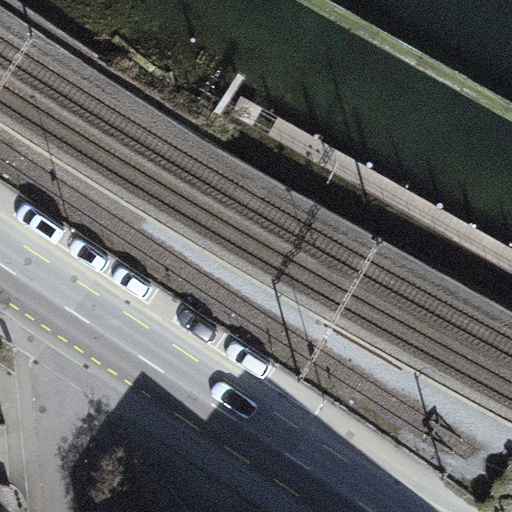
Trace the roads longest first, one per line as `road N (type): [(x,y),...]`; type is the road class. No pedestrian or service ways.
road 1 (primary): [(121,345),(368,511)]
road 2 (residential): [(64,511),(76,431),(121,345)]
road 3 (primary): [(0,264),(121,345)]
